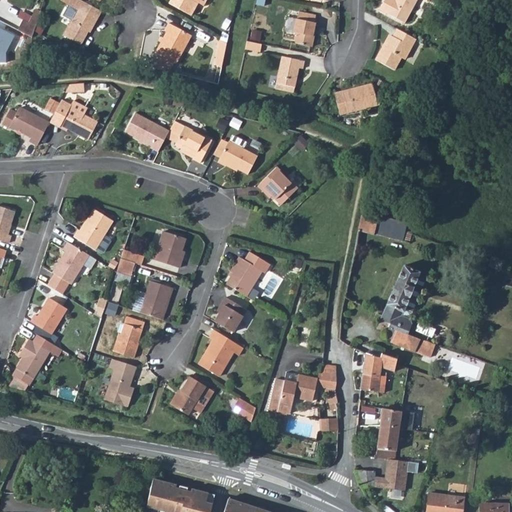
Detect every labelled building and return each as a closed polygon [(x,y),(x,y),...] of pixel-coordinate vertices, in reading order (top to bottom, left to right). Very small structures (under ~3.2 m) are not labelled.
[(96,24),(104,9),(102,8),(86,0),(65,0),(79,7),(65,33),(83,43),(91,29),(94,23),(96,24)] [(167,0),(168,0),(190,12),(196,0),(167,0)] [(385,0),(382,6),(407,19),(417,0),(385,0)] [(27,12),(21,24),(36,31),(37,29),(45,3),(39,1),(32,15),(27,12)] [(295,15),(292,29),(294,29),(293,34),(295,40),(312,43),(314,32),(312,32),(314,19),(313,18),(314,11),(298,8),(297,15),(295,15)] [(166,29),(155,49),(176,60),(191,32),(167,19),(163,27),(166,29)] [(417,35),(399,25),(395,32),(392,31),(386,43),(384,42),(377,55),(396,66),(403,53),(407,55),(417,35)] [(220,36),(215,61),(222,64),(227,40),(220,36)] [(247,38),(245,45),(260,48),(262,41),(247,38)] [(283,53),(276,85),(294,89),(299,65),(303,65),(304,57),(283,53)] [(373,81),(334,90),(339,111),(378,102),(373,81)] [(70,83),(66,92),(85,91),(84,83),(70,83)] [(61,102),(52,97),(46,108),(55,113),(61,102)] [(66,102),(62,99),(61,102),(55,113),(51,121),(60,127),(64,120),(58,118),(66,102)] [(60,127),(67,131),(69,129),(89,140),(98,122),(84,114),(88,108),(74,100),(71,104),(66,102),(58,118),(64,120),(60,127)] [(36,149),(50,122),(21,106),(18,111),(15,116),(9,112),(0,128),(8,132),(9,130),(30,141),(28,144),(36,149)] [(9,112),(15,116),(18,111),(11,108),(9,112)] [(152,148),(159,152),(167,138),(170,130),(137,113),(127,132),(152,146),(152,148)] [(175,121),(171,129),(181,135),(177,143),(176,145),(196,156),(194,159),(201,163),(213,140),(175,121)] [(170,130),(167,138),(177,143),(181,135),(171,129),(170,130)] [(245,150),(248,143),(236,137),(233,137),(231,142),(230,142),(229,143),(221,159),(218,163),(226,167),(228,164),(248,175),(258,156),(245,150)] [(222,140),(214,156),(221,159),(229,143),(222,140)] [(278,168),(259,186),(271,198),(274,197),(282,205),(298,189),(278,168)] [(0,240),(9,243),(12,236),(8,234),(15,213),(0,207),(0,240)] [(79,230),(75,237),(95,250),(96,250),(101,253),(104,253),(111,242),(110,239),(104,236),(114,221),(95,210),(82,231),(79,230)] [(363,211),(360,226),(368,233),(404,239),(408,223),(363,211)] [(167,232),(157,261),(183,269),(188,253),(185,252),(188,240),(167,232)] [(90,256),(68,243),(64,250),(66,251),(53,273),(55,275),(48,286),(63,295),(70,284),(72,285),(90,256)] [(125,251),(122,259),(136,264),(142,266),(145,257),(125,251)] [(234,274),(227,286),(247,298),(263,273),(266,275),(272,266),(252,254),(247,262),(241,258),(232,273),(234,274)] [(122,259),(118,272),(132,276),(136,264),(122,259)] [(409,315),(401,312),(414,279),(417,273),(399,266),(377,318),(389,324),(387,328),(393,331),(390,338),(414,348),(425,322),(409,315)] [(414,279),(401,312),(409,315),(422,282),(414,279)] [(147,295),(140,314),(162,321),(170,297),(172,297),(175,290),(151,282),(147,295)] [(140,314),(147,295),(140,292),(133,311),(140,314)] [(34,314),(30,322),(50,335),(66,309),(48,298),(37,315),(34,314)] [(225,307),(215,322),(233,333),(247,311),(226,298),(222,305),(225,307)] [(119,335),(114,352),(135,359),(140,345),(138,344),(144,323),(128,318),(122,336),(119,335)] [(213,330),(209,337),(213,340),(216,341),(220,334),(213,330)] [(216,341),(213,340),(198,364),(218,377),(233,353),(239,356),(244,349),(220,334),(216,341)] [(61,350),(36,335),(32,342),(28,339),(20,352),(24,355),(10,377),(13,378),(25,385),(26,386),(48,351),(56,356),(61,350)] [(350,342),(348,349),(364,354),(377,359),(379,353),(379,352),(350,342)] [(377,359),(364,354),(360,393),(374,394),(377,367),(389,372),(391,364),(393,359),(379,353),(377,359)] [(137,368),(115,360),(111,370),(116,372),(107,402),(122,407),(123,406),(130,408),(134,394),(129,392),(137,368)] [(322,366),(320,387),(322,388),(327,407),(335,406),(334,390),(335,369),(322,366)] [(214,393),(190,377),(172,406),(188,416),(193,409),(201,415),(214,393)] [(25,385),(13,378),(7,389),(20,392),(25,385)] [(288,385),(283,416),(296,418),(299,400),(317,403),(319,381),(300,378),(299,387),(288,385)] [(235,414),(254,425),(258,411),(242,401),(235,414)] [(397,412),(378,410),(376,427),(395,429),(408,432),(410,414),(397,412)] [(336,421),(319,421),(320,433),(337,432),(336,421)] [(370,455),(370,458),(383,459),(391,460),(395,429),(376,427),(373,455),(370,455)] [(466,444),(476,445),(477,429),(468,428),(466,444)] [(391,460),(383,459),(382,476),(383,476),(383,479),(381,479),(375,479),(374,488),(402,491),(403,469),(414,470),(414,463),(391,460)] [(371,476),(353,473),(355,480),(359,489),(362,495),(365,495),(365,492),(366,489),(370,489),(371,476)] [(177,480),(154,475),(146,506),(168,511),(209,511),(215,491),(192,485),(191,488),(187,487),(188,484),(180,481),(179,484),(176,484),(177,480)] [(429,493),(425,511),(461,511),(463,499),(429,493)] [(278,511),(229,495),(222,511),(278,511)]
